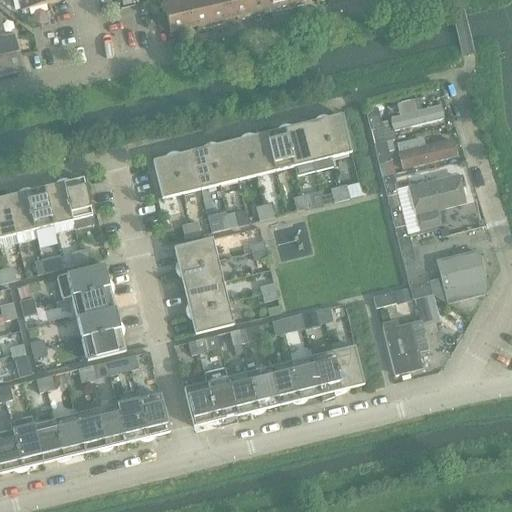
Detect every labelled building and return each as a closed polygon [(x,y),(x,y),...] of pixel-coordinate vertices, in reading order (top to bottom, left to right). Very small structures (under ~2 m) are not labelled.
[(17,0),(21,12),(60,3),(59,0),(17,0)] [(182,0),(160,0),(170,38),(185,35),(184,31),(189,30),(182,0)] [(203,0),(182,0),(189,30),(195,29),(196,32),(210,29),(203,0)] [(224,0),(203,0),(210,29),(224,25),(223,22),(229,21),(224,0)] [(245,0),(224,0),(229,21),(235,19),(236,23),(250,19),(245,0)] [(264,16),(263,13),(269,11),(266,0),(245,0),(250,19),(264,16)] [(287,0),(266,0),(269,11),(275,10),(276,13),(290,10),(287,0)] [(303,3),(309,2),(308,0),(287,0),(290,10),(304,7),(303,3)] [(0,18),(0,69),(2,78),(22,73),(14,37),(5,39),(0,18)] [(150,18),(144,19),(146,29),(157,27),(156,21),(150,18)] [(377,110),(365,113),(370,132),(382,129),(377,110)] [(391,122),(394,134),(443,122),(439,110),(391,122)] [(337,118),(322,122),(331,159),(350,154),(342,121),(341,119),(340,119),(339,118),(338,118),(337,118)] [(322,122),(303,126),(312,164),(331,159),(322,122)] [(303,126),(284,131),(293,168),(312,164),(303,126)] [(284,131),(266,135),(275,173),(293,168),(284,131)] [(266,135),(247,140),(256,177),(275,173),(266,135)] [(247,140),(228,145),(237,182),(256,177),(247,140)] [(385,143),(374,146),(379,166),(390,163),(385,143)] [(398,156),(403,173),(456,160),(452,143),(398,156)] [(228,145),(210,149),(219,187),(237,182),(228,145)] [(210,149),(191,154),(200,191),(219,187),(210,149)] [(191,154),(172,158),(181,196),(200,191),(191,154)] [(172,158),(153,163),(162,201),(181,196),(172,158)] [(393,176),(382,179),(387,198),(398,195),(394,179),(393,176)] [(82,181),(62,185),(74,232),(93,227),(82,181)] [(458,181),(409,192),(415,219),(465,207),(458,181)] [(62,185),(44,190),(55,236),(74,232),(62,185)] [(338,189),(341,203),(349,201),(346,187),(338,189)] [(338,189),(330,191),(333,205),(341,203),(338,189)] [(44,190),(25,195),(36,241),(55,236),(44,190)] [(25,195),(6,199),(18,245),(36,241),(25,195)] [(309,196),(301,198),(304,212),(312,210),(309,196)] [(301,198),(293,200),(296,214),(304,212),(301,198)] [(6,199),(0,200),(0,249),(18,245),(6,199)] [(263,207),(267,221),(275,219),(271,205),(263,207)] [(263,207),(256,209),(259,223),(267,221),(263,207)] [(401,208),(390,211),(394,230),(406,227),(401,208)] [(226,216),(229,230),(237,228),(234,214),(226,216)] [(226,216),(218,218),(222,232),(229,230),(226,216)] [(189,226),(192,239),(200,237),(197,224),(189,226)] [(189,226),(181,227),(185,241),(192,239),(189,226)] [(446,229),(439,231),(441,238),(448,237),(446,229)] [(409,239),(397,241),(402,261),(414,258),(409,239)] [(211,241),(174,250),(179,272),(217,263),(211,241)] [(263,243),(249,247),(251,255),(265,251),(263,243)] [(86,251),(79,253),(82,266),(90,264),(86,251)] [(265,251),(251,255),(253,262),(267,259),(265,251)] [(79,253),(71,255),(74,268),(82,266),(79,253)] [(477,256),(438,265),(448,305),(486,296),(477,256)] [(41,262),(45,276),(52,274),(49,260),(41,262)] [(41,262),(33,264),(37,277),(45,276),(41,262)] [(217,263),(179,272),(184,293),(222,284),(217,263)] [(103,267),(66,277),(56,279),(62,301),(71,299),(109,290),(103,267)] [(4,271),(7,285),(15,283),(12,269),(4,271)] [(426,275),(407,279),(409,290),(429,286),(426,275)] [(222,284),(184,293),(190,314),(227,305),(222,284)] [(273,285),(260,289),(262,297),(275,293),(273,285)] [(429,286),(409,290),(412,302),(431,297),(429,286)] [(109,290),(71,299),(77,320),(114,311),(109,290)] [(408,291),(393,295),(395,305),(411,301),(408,291)] [(275,293),(262,297),(264,304),(277,301),(275,293)] [(392,294),(372,299),(375,311),(395,306),(392,294)] [(33,300),(19,303),(21,311),(35,308),(33,300)] [(13,305),(0,307),(0,312),(1,316),(15,313),(13,305)] [(227,305),(190,314),(195,336),(232,327),(227,305)] [(35,308),(21,311),(23,319),(36,315),(35,308)] [(279,308),(267,311),(269,318),(281,315),(279,308)] [(321,311),(325,325),(332,323),(329,309),(321,311)] [(114,311),(77,320),(82,341),(119,332),(114,311)] [(321,311),(313,313),(317,327),(325,325),(321,311)] [(15,313),(1,316),(3,324),(17,320),(15,313)] [(279,322),(283,335),(290,334),(287,320),(279,322)] [(279,322),(271,324),(275,337),(283,335),(279,322)] [(395,325),(382,328),(394,378),(420,372),(409,329),(397,332),(395,325)] [(237,332),(241,346),(248,344),(245,330),(237,332)] [(119,332),(82,341),(87,363),(124,354),(119,332)] [(237,332),(229,334),(233,348),(241,346),(237,332)] [(195,342),(199,356),(207,354),(203,340),(195,342)] [(43,342),(29,345),(31,353),(45,350),(43,342)] [(195,342),(187,344),(191,358),(199,356),(195,342)] [(23,347),(9,350),(11,358),(25,355),(23,347)] [(311,360),(320,397),(322,403),(334,399),(333,394),(341,392),(332,355),(330,347),(309,352),(311,360)] [(354,349),(332,355),(341,392),(363,386),(354,349)] [(45,350),(31,353),(33,361),(47,357),(45,350)] [(25,355),(11,358),(13,366),(15,365),(27,362),(25,355)] [(127,359),(130,373),(138,371),(135,357),(127,359)] [(127,359),(119,361),(122,375),(130,373),(127,359)] [(311,360),(290,365),(299,402),(320,397),(311,360)] [(27,362),(15,365),(19,380),(30,377),(27,362)] [(290,365),(269,370),(278,407),(299,402),(290,365)] [(85,370),(88,383),(96,381),(93,368),(85,370)] [(85,370),(77,371),(81,385),(88,383),(85,370)] [(269,370),(248,375),(257,412),(278,407),(269,370)] [(224,371),(203,376),(206,386),(215,423),(236,418),(227,380),(224,371)] [(248,375),(227,380),(236,418),(257,412),(248,375)] [(51,378),(43,380),(46,394),(54,392),(51,378)] [(43,380),(35,382),(39,395),(46,394),(43,380)] [(206,386),(184,391),(193,428),(215,423),(206,386)] [(9,388),(1,390),(4,404),(12,402),(9,388)] [(132,388),(118,391),(121,402),(134,400),(132,388)] [(160,397),(137,402),(147,440),(169,434),(160,397)] [(137,402),(116,407),(126,445),(147,440),(137,402)] [(116,407),(96,413),(105,450),(126,445),(116,407)] [(96,413),(75,418),(84,455),(105,450),(96,413)] [(31,418),(9,423),(12,433),(21,470),(43,465),(34,428),(31,418)] [(75,418),(54,423),(63,460),(84,455),(75,418)] [(54,423),(34,428),(43,465),(63,460),(54,423)] [(12,433),(0,435),(0,475),(21,470),(12,433)]
